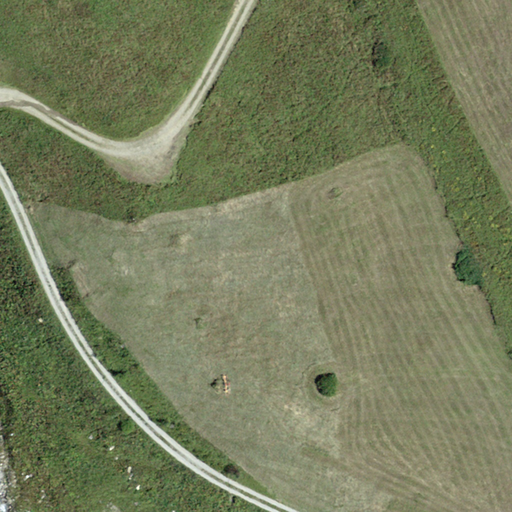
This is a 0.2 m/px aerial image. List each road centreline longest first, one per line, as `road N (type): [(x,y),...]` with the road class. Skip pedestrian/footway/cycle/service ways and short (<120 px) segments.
road 1 (track): [(300,511),(216,475),(138,411),(76,337),(0,182)]
road 2 (track): [(0,93),(16,92),(100,141),(132,144),(173,127),(250,0)]
